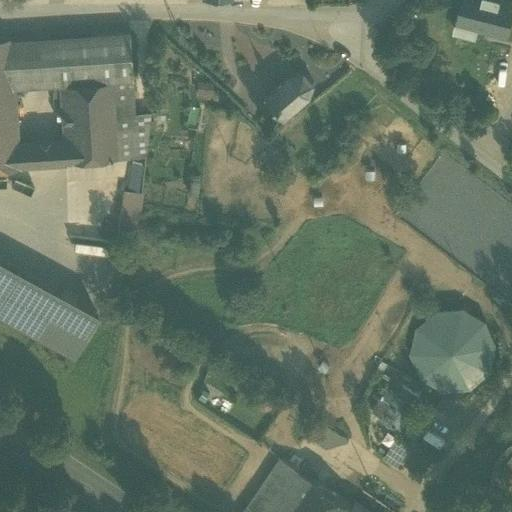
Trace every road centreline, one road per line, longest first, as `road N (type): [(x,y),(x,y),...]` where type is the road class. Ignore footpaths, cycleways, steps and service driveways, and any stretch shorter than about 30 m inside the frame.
road 1 (residential): [(346,42),(288,21),(225,13),(0,14)]
road 2 (track): [(511,178),(389,86),(346,42),(393,0)]
road 3 (primary): [(0,426),(125,511)]
